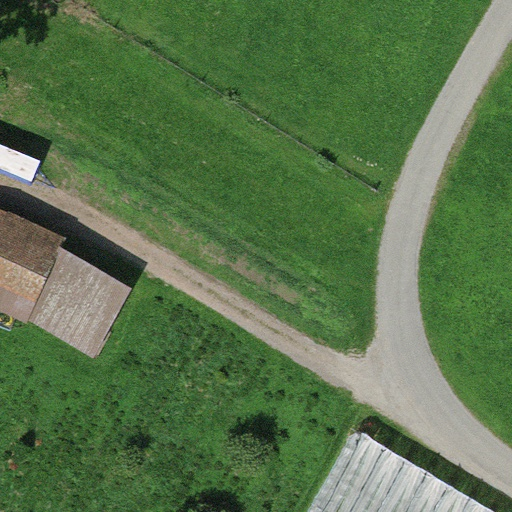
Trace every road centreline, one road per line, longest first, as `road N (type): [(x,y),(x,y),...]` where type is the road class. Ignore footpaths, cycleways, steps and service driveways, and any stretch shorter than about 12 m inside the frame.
road 1 (unclassified): [(511,9),(468,80),(409,209),(395,268),(395,333),(441,422),(511,465)]
road 2 (track): [(9,170),(441,422)]
